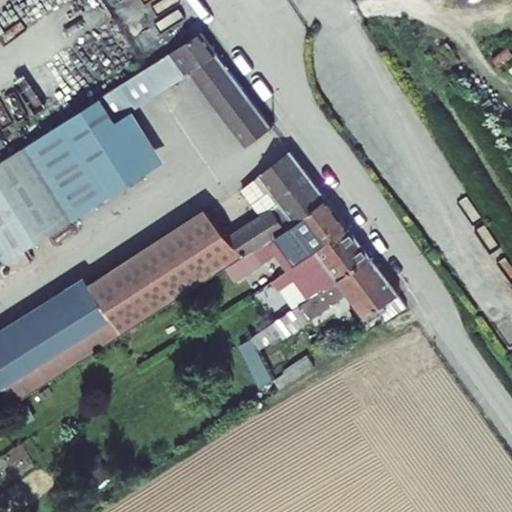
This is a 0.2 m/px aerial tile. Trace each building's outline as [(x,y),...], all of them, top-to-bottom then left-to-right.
[(268,123),(200,32),(0,157),(0,255),(138,167),(106,117),(123,106),(185,66),(242,143),(268,123)] [(106,117),(138,167),(156,156),(123,106),(106,117)] [(301,232),(264,183),(215,216),(234,247),(191,276),(204,296),(218,287),(301,232)] [(321,259),(301,232),(218,287),(226,299),(274,267),(284,283),(321,259)] [(300,320),(344,290),(321,259),(284,283),(278,288),(300,320)] [(372,328),(344,290),(300,320),(293,324),(279,333),(259,346),(219,373),(225,381),(261,358),(263,361),(316,324),(338,351),(372,328)] [(293,324),(270,292),(237,315),(244,325),(264,312),(279,333),(293,324)] [(0,357),(60,319),(53,307),(0,340),(0,357)] [(60,319),(0,357),(0,401),(80,350),(60,319)]
